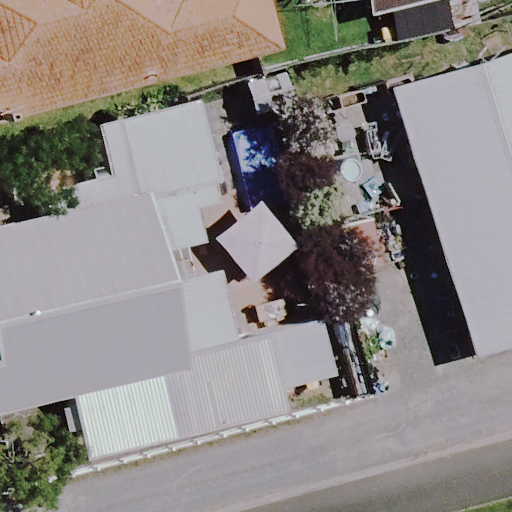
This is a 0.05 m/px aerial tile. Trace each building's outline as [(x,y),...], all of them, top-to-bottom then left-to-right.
[(0,0),(0,119),(263,52),(249,0),(0,0)] [(358,0),(363,18),(437,0),(358,0)] [(511,47),(379,84),(457,367),(511,352),(511,47)] [(361,99),(294,119),(326,229),(394,209),(361,99)] [(69,468),(270,418),(265,399),(319,385),(304,326),(256,134),(191,150),(180,106),(80,131),(97,197),(0,221),(0,414),(52,401),(69,468)]
